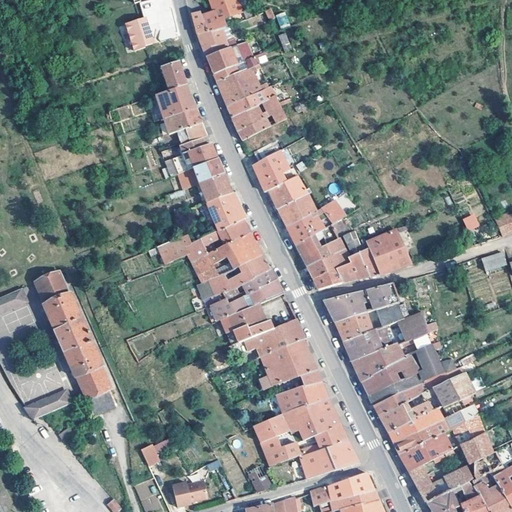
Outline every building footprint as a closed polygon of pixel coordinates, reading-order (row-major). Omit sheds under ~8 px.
[(204,20),(210,34),(221,30),(218,22),(237,15),(230,0),(209,0),(215,15),(211,17),(204,20)] [(285,11),(275,15),(281,28),(290,25),(285,11)] [(198,37),(210,34),(204,20),(201,15),(192,16),(197,31),(198,37)] [(145,47),(152,45),(150,38),(152,37),(146,19),(126,25),(134,52),(145,48),(145,47)] [(232,42),(227,28),(222,30),(228,43),(232,42)] [(208,59),(231,49),(238,47),(235,40),(232,42),(228,43),(222,30),(221,30),(210,34),(198,37),(203,49),(208,59)] [(292,51),(286,34),(278,36),(285,53),(292,51)] [(239,65),(231,49),(208,59),(213,72),(215,75),(239,65)] [(245,63),(256,58),(254,53),(242,57),(245,63)] [(256,58),(245,63),(239,65),(215,75),(216,78),(218,84),(251,70),(260,66),(257,60),(266,57),(265,54),(258,57),(256,58)] [(170,92),(187,87),(182,71),(179,62),(162,67),(170,92)] [(223,96),(228,108),(254,96),(270,89),(268,84),(260,88),(251,70),(218,84),(223,96)] [(254,96),(228,108),(229,112),(233,120),(276,97),(273,93),(281,87),(279,84),(270,89),(254,96)] [(192,99),(187,87),(170,92),(162,95),(158,96),(166,121),(197,110),(192,99)] [(166,121),(158,96),(154,97),(163,122),(166,121)] [(276,97),(233,120),(238,133),(283,110),(282,107),(276,97)] [(308,108),(304,100),(295,103),(300,112),(303,111),(309,109),(308,108)] [(184,146),(203,139),(209,137),(202,123),(197,110),(166,121),(171,135),(179,132),(184,146)] [(289,120),(283,110),(238,133),(240,138),(243,143),(269,128),(289,120)] [(390,131),(387,126),(377,132),(380,137),(390,131)] [(206,146),(203,139),(184,146),(181,147),(184,155),(166,163),(171,178),(179,175),(218,160),(212,144),(206,146)] [(255,153),(260,163),(281,152),(276,142),(255,153)] [(295,166),(287,149),(281,152),(290,170),(296,168),(295,166)] [(281,152),(260,163),(253,167),(255,171),(259,181),(265,193),(270,191),(285,184),(285,183),(281,175),(290,170),(281,152)] [(200,184),(225,175),(221,167),(218,160),(179,175),(184,191),(200,184)] [(228,183),(225,175),(200,184),(208,204),(233,195),(228,183)] [(279,211),(308,197),(306,193),(297,177),(285,183),(285,184),(270,191),(276,206),(279,211)] [(333,195),(341,190),(335,181),(327,187),(333,195)] [(233,195),(208,204),(220,231),(243,221),(246,220),(240,209),(233,195)] [(305,218),(315,213),(317,212),(312,202),(308,197),(279,211),(281,215),(286,227),(305,218)] [(347,218),(335,202),(322,209),(333,226),(343,220),(347,218)] [(296,247),(325,231),(315,213),(305,218),(286,227),(292,238),(296,247)] [(474,213),(462,219),(468,231),(480,226),(474,213)] [(511,234),(511,221),(509,215),(494,220),(495,223),(502,238),(511,234)] [(348,229),(343,220),(333,226),(332,227),(336,235),(348,229)] [(247,228),(243,221),(220,231),(192,244),(186,247),(190,256),(193,263),(250,234),(247,228)] [(325,231),(296,247),(302,259),(307,269),(345,251),(337,237),(336,235),(332,227),(325,231)] [(375,262),(380,276),(398,270),(412,266),(409,260),(399,231),(366,245),(369,250),(375,262)] [(355,246),(349,232),(337,237),(345,251),(355,246)] [(203,284),(221,277),(215,265),(229,258),(235,270),(240,268),(263,257),(255,243),(250,234),(193,263),(203,284)] [(187,257),(190,256),(186,247),(192,244),(189,236),(159,248),(166,265),(187,257)] [(369,250),(366,245),(356,249),(359,254),(369,250)] [(376,277),(380,276),(375,262),(369,250),(359,254),(370,279),(376,277)] [(314,281),(351,263),(349,259),(345,251),(307,269),(309,273),(314,281)] [(349,259),(351,263),(360,281),(365,280),(370,279),(359,254),(349,259)] [(508,266),(504,254),(482,260),(486,272),(508,266)] [(263,257),(240,268),(243,274),(228,282),(224,276),(221,277),(203,284),(197,287),(203,302),(232,290),(270,271),(267,264),(263,257)] [(351,263),(314,281),(318,291),(341,285),(360,281),(351,263)] [(272,270),(270,271),(232,290),(203,302),(205,306),(215,302),(216,305),(223,302),(225,307),(233,304),(277,281),(274,274),(272,270)] [(70,294),(60,272),(36,283),(45,305),(44,306),(48,315),(76,378),(77,378),(86,398),(95,417),(116,408),(108,391),(112,389),(102,367),(103,366),(90,335),(71,294),(70,294)] [(236,314),(257,305),(284,294),(281,287),(277,281),(233,304),(225,307),(223,302),(216,305),(212,306),(219,322),(236,314)] [(335,323),(399,304),(400,304),(394,285),(393,285),(382,288),(369,291),(325,302),(335,323)] [(0,315),(28,303),(22,289),(0,298),(0,315)] [(340,335),(344,343),(391,326),(406,321),(405,320),(399,304),(335,323),(340,335)] [(226,337),(236,333),(248,328),(249,329),(265,323),(262,317),(257,305),(236,314),(219,322),(226,337)] [(429,334),(426,326),(423,314),(408,319),(405,320),(406,321),(391,326),(344,343),(349,357),(352,362),(398,346),(428,335),(429,334)] [(258,349),(262,357),(301,342),(303,342),(306,341),(301,329),(296,319),(273,329),(240,343),(234,345),(238,358),(248,353),(248,352),(258,349)] [(240,343),(273,329),(269,321),(265,323),(249,329),(248,328),(236,333),(240,343)] [(426,326),(429,334),(435,332),(433,325),(426,326)] [(306,387),(321,382),(310,357),(308,351),(303,342),(301,342),(262,357),(255,360),(257,364),(263,362),(270,378),(258,382),(262,391),(272,388),(273,386),(302,377),(304,387),(306,387)] [(441,368),(452,363),(451,359),(439,364),(434,352),(440,348),(439,344),(430,348),(419,354),(427,373),(421,376),(423,378),(425,383),(443,374),(441,368)] [(405,361),(398,346),(352,362),(356,372),(362,384),(405,361)] [(412,357),(405,361),(362,384),(366,393),(368,397),(400,384),(397,378),(402,376),(406,382),(415,378),(421,376),(412,357)] [(425,383),(427,386),(456,372),(452,363),(441,368),(443,374),(425,383)] [(375,411),(378,418),(430,393),(465,375),(462,369),(456,372),(427,386),(418,387),(374,408),(375,411)] [(381,423),(389,435),(395,432),(437,413),(468,399),(476,396),(465,376),(465,375),(430,393),(378,418),(381,423)] [(21,385),(21,377),(10,377),(10,385),(21,385)] [(368,397),(374,408),(418,387),(416,381),(415,378),(406,382),(400,384),(368,397)] [(324,389),(321,382),(306,387),(304,387),(276,396),(282,416),(328,400),(324,389)] [(72,404),(66,390),(25,408),(34,421),(44,416),(72,404)] [(432,427),(472,408),(468,399),(437,413),(395,432),(389,435),(392,441),(394,445),(432,427)] [(337,419),(328,400),(282,416),(254,427),(266,455),(270,468),(299,457),(347,442),(337,419)] [(439,436),(479,417),(475,406),(472,408),(432,427),(394,445),(396,449),(399,456),(439,436)] [(485,434),(479,417),(439,436),(399,456),(406,468),(408,472),(462,445),(485,434)] [(60,436),(66,442),(77,432),(72,426),(60,436)] [(471,465),(474,464),(492,454),(491,451),(485,434),(462,445),(471,465)] [(168,440),(155,444),(157,453),(171,449),(168,440)] [(359,465),(347,442),(299,457),(307,480),(337,471),(359,465)] [(503,468),(511,463),(511,445),(496,453),(503,468)] [(152,448),(151,446),(141,451),(149,465),(158,461),(152,448)] [(264,476),(250,449),(236,456),(245,473),(256,495),(272,491),(264,476)] [(505,472),(503,468),(496,453),(492,454),(474,464),(477,479),(481,477),(491,473),(493,478),(505,472)] [(206,464),(210,471),(222,466),(218,459),(206,464)] [(426,503),(450,492),(460,488),(469,483),(472,482),(473,481),(466,467),(419,490),(421,495),(426,503)] [(499,487),(511,509),(511,468),(505,472),(493,478),(499,487)] [(329,487),(332,502),(345,499),(374,492),(366,474),(348,480),(329,487)] [(511,511),(511,509),(499,487),(489,492),(481,477),(477,479),(474,485),(480,497),(488,511),(511,511)] [(294,484),(293,481),(274,487),(276,489),(294,484)] [(209,500),(205,482),(188,486),(187,483),(173,486),(178,508),(192,505),(192,503),(209,500)] [(460,488),(467,503),(478,498),(474,490),(473,491),(469,483),(460,488)] [(314,509),(319,507),(332,502),(329,487),(310,493),(310,495),(313,506),(313,509),(314,509)] [(365,506),(379,502),(376,497),(374,492),(345,499),(332,502),(319,507),(320,510),(320,511),(335,511),(340,511),(364,505),(365,506)] [(455,511),(454,510),(458,509),(450,492),(426,503),(428,507),(431,511),(455,511)] [(488,511),(480,497),(478,498),(467,503),(460,507),(462,511),(488,511)] [(284,503),(284,511),(291,511),(297,511),(295,499),(284,503)] [(114,500),(108,505),(114,511),(118,511),(122,509),(114,500)] [(382,511),(381,509),(379,502),(365,506),(364,505),(340,511),(382,511)] [(284,511),(284,503),(273,506),(273,511),(284,511)]
